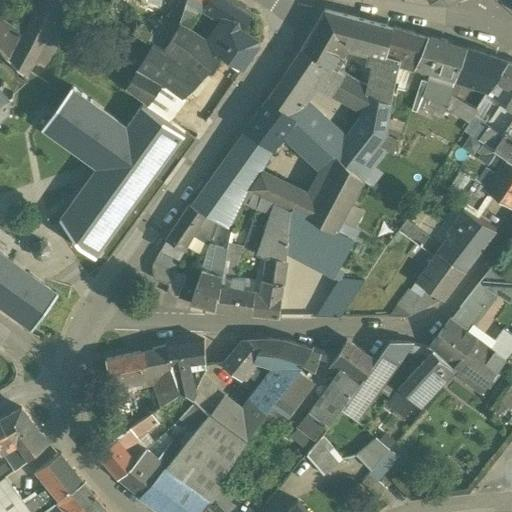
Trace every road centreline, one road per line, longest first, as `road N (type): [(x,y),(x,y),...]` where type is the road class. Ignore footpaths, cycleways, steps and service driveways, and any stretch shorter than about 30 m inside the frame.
road 1 (residential): [(511,221),(451,310),(414,333),(118,324),(98,310)]
road 2 (residential): [(300,0),(278,47),(98,310)]
road 3 (residential): [(320,0),(479,33)]
road 4 (residential): [(58,400),(75,449),(131,511)]
